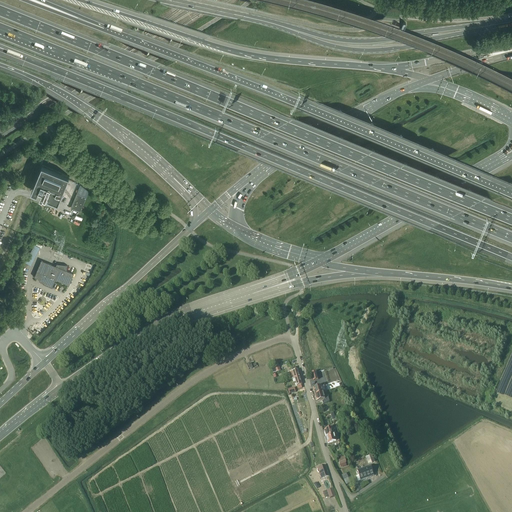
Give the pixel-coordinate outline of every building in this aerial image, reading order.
[(33,187),(32,191),(38,194),(39,190),(40,189),(43,191),(40,196),(43,198),(44,197),(47,198),(48,195),(49,195),(47,198),(59,203),(60,200),(68,179),(70,176),(43,165),(33,187)] [(81,184),(71,208),(81,211),(89,191),(81,184)] [(40,248),(34,245),(25,262),(26,263),(24,267),(29,269),(40,248)] [(73,273),(67,271),(67,265),(56,264),(56,266),(41,260),(36,271),(34,277),(39,279),(39,281),(44,283),(43,285),(52,288),(56,279),(68,284),(73,273)] [(289,381),(294,379),(300,378),(298,371),(296,371),(295,368),(291,369),(292,372),(287,374),(289,381)] [(322,393),(321,387),(313,389),(315,396),(322,393)] [(329,402),(326,392),(322,393),(315,396),(316,402),(321,400),(323,404),(329,402)] [(334,435),(332,429),(324,431),(326,437),(334,435)] [(336,441),(334,435),(326,437),(328,444),(336,441)] [(298,454),(293,456),(296,462),(301,460),(298,454)] [(374,454),(369,455),(369,456),(365,457),(368,464),(376,462),(374,454)] [(328,477),(325,466),(317,469),(317,470),(317,471),(318,473),(321,480),(328,477)] [(370,466),(357,470),(358,475),(356,476),(358,482),(374,476),(370,466)] [(327,491),(323,492),(325,498),(329,497),(330,498),(336,496),(333,489),(327,491)]
